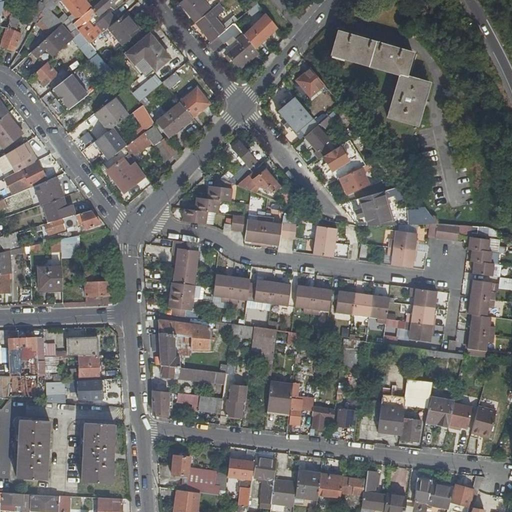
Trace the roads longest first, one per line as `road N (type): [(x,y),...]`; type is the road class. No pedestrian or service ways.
road 1 (residential): [(138,426),(485,465)]
road 2 (residential): [(442,264),(416,279),(236,255),(206,235),(134,224)]
road 3 (residential): [(130,229),(0,77)]
road 4 (tertiary): [(134,224),(242,106)]
road 5 (tertiary): [(242,106),(335,0)]
road 6 (residential): [(242,106),(151,0)]
road 7 (tertiary): [(0,316),(132,314)]
road 8 (residential): [(321,207),(242,106)]
